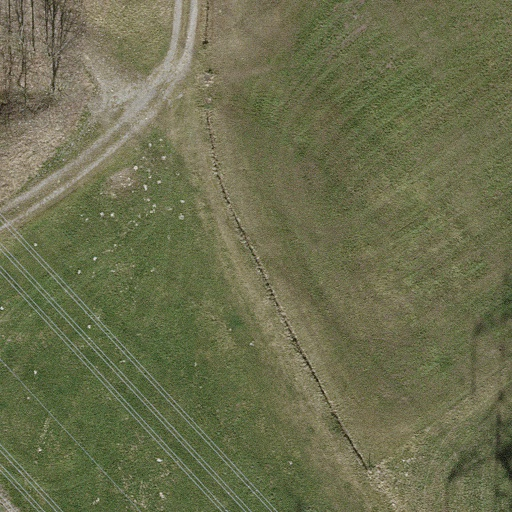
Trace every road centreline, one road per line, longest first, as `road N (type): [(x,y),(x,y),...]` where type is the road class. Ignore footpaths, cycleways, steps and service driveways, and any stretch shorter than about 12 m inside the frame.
road 1 (track): [(136,119),(82,54),(0,15)]
road 2 (track): [(0,219),(81,169),(136,119)]
road 3 (track): [(136,119),(168,89),(181,51),(184,0)]
